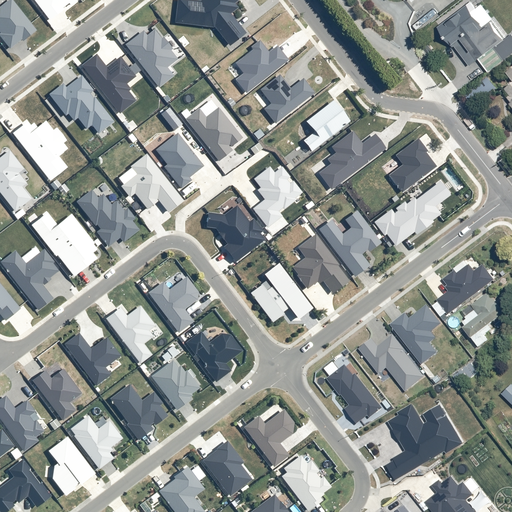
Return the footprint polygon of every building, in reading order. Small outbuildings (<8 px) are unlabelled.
[(0,34),(0,36),(10,50),(21,40),(23,42),(37,31),(12,0),(9,0),(0,7),(0,32),(1,34),(0,34)] [(33,0),(50,21),(64,10),(63,8),(69,3),(71,6),(78,0),(33,0)] [(245,33),(231,14),(238,8),(235,4),(239,0),(201,0),(199,2),(187,0),(177,0),(175,23),(215,28),(229,46),(245,33)] [(479,23),(457,38),(474,62),(494,48),(503,62),(511,55),(511,34),(503,40),(491,22),(483,28),(479,23)] [(147,36),(143,31),(125,45),(159,88),(174,77),(167,68),(178,60),(171,51),(173,49),(163,37),(161,38),(154,30),(147,36)] [(304,54),(294,39),(287,44),(297,59),(304,54)] [(253,50),(235,63),(244,74),(236,80),(246,94),(289,61),(277,46),(269,53),(260,41),(251,47),(253,50)] [(136,77),(120,57),(107,67),(96,55),(82,66),(120,114),(136,101),(129,91),(131,89),(127,84),(136,77)] [(264,110),(275,124),(315,93),(303,79),(290,89),(279,75),(260,90),(271,104),(264,110)] [(94,97),(93,98),(90,94),(93,91),(81,76),(66,88),(63,84),(49,95),(65,116),(68,114),(73,122),(77,118),(86,130),(92,125),(99,134),(114,122),(94,97)] [(348,122),(332,100),(304,121),(312,131),(301,139),(312,152),(348,122)] [(218,108),(206,118),(199,109),(186,119),(219,161),(232,151),(228,146),(230,144),(232,147),(243,139),(218,108)] [(13,134),(50,181),(67,168),(58,156),(67,149),(63,144),(66,141),(56,128),(53,131),(45,121),(36,128),(33,124),(30,126),(27,123),(13,134)] [(327,160),(331,164),(318,174),(331,190),(386,149),(375,134),(362,144),(352,131),(331,147),(336,153),(327,160)] [(204,167),(177,134),(156,151),(167,165),(164,167),(181,189),(192,181),(190,178),(204,167)] [(302,154),(287,135),(275,145),(290,164),(302,154)] [(396,156),(403,165),(389,176),(402,193),(436,168),(425,153),(428,151),(419,139),(396,156)] [(0,193),(15,213),(32,199),(23,187),(27,184),(19,174),(23,170),(9,151),(0,158),(0,193)] [(131,166),(137,174),(120,187),(129,198),(134,194),(147,210),(157,202),(156,200),(157,199),(168,213),(183,201),(146,154),(131,166)] [(254,180),(261,188),(258,190),(265,200),(253,209),(268,228),(282,217),(278,212),(283,208),(284,210),(296,200),(295,199),(302,193),(293,182),(290,184),(287,180),(290,177),(282,167),(274,173),(270,167),(254,180)] [(395,247),(414,233),(416,236),(433,222),(432,221),(441,214),(435,207),(450,196),(440,182),(416,200),(415,198),(406,205),(404,202),(395,209),(397,212),(394,214),(391,209),(373,223),(384,237),(386,235),(395,247)] [(116,202),(112,205),(103,194),(98,199),(91,191),(76,202),(95,226),(97,225),(101,230),(97,233),(109,247),(120,238),(124,243),(139,230),(132,221),(135,219),(127,209),(124,211),(116,202)] [(206,227),(216,229),(219,233),(218,234),(222,239),(223,238),(228,244),(223,248),(235,263),(265,240),(260,233),(263,232),(253,219),(249,222),(237,206),(224,216),(209,213),(206,227)] [(345,221),(351,229),(343,235),(331,220),(318,230),(355,277),(370,266),(361,255),(368,250),(369,252),(381,243),(357,211),(345,221)] [(56,256),(57,255),(74,277),(97,259),(92,253),(97,250),(93,245),(94,244),(71,214),(57,226),(47,213),(31,225),(56,256)] [(307,290),(318,282),(319,284),(324,281),(333,293),(350,281),(316,235),(298,248),(305,258),(293,267),(299,275),(297,276),(307,290)] [(15,251),(0,263),(37,311),(52,299),(41,285),(42,284),(44,286),(51,280),(49,279),(59,271),(53,263),(54,262),(45,250),(25,264),(15,251)] [(451,290),(438,300),(448,314),(495,280),(483,264),(475,270),(468,261),(443,279),(451,290)] [(261,285),(250,294),(273,323),(283,315),(282,313),(288,308),(298,320),(312,309),(278,265),(263,276),(272,287),(266,292),(261,285)] [(148,294),(179,333),(193,322),(184,310),(197,300),(198,293),(186,277),(169,290),(163,283),(148,294)] [(0,314),(5,321),(20,309),(0,284),(0,314)] [(462,330),(470,340),(503,315),(487,293),(471,307),(478,316),(462,330)] [(423,298),(389,324),(421,365),(438,352),(430,342),(435,338),(431,332),(442,323),(423,298)] [(140,306),(127,316),(120,308),(105,319),(141,364),(152,355),(143,344),(153,336),(149,331),(156,326),(140,306)] [(196,353),(206,366),(204,368),(216,383),(231,371),(225,364),(242,351),(230,335),(222,334),(209,343),(201,332),(186,343),(195,354),(196,353)] [(64,345),(96,386),(111,375),(105,368),(121,356),(107,337),(91,349),(79,334),(64,345)] [(372,339),(358,350),(379,375),(387,369),(406,392),(425,376),(392,335),(378,347),(372,339)] [(180,366),(178,368),(172,361),(151,377),(177,410),(191,400),(189,398),(193,396),(192,395),(200,389),(186,371),(185,372),(180,366)] [(480,372),(472,362),(454,376),(460,383),(465,379),(467,382),(480,372)] [(347,363),(327,378),(349,406),(344,409),(358,427),(383,408),(347,363)] [(32,381),(63,421),(75,411),(69,404),(82,394),(63,369),(51,379),(45,372),(32,381)] [(154,392),(142,401),(129,385),(110,399),(128,424),(127,425),(138,440),(153,429),(150,426),(154,423),(155,425),(168,416),(160,406),(163,404),(154,392)] [(511,385),(500,396),(511,407),(511,385)] [(44,431),(37,421),(39,419),(26,401),(15,409),(5,396),(0,399),(0,419),(24,452),(39,441),(36,437),(44,431)] [(399,416),(390,421),(407,451),(386,464),(396,481),(463,441),(441,404),(424,414),(428,421),(424,424),(412,404),(397,413),(399,416)] [(258,415),(242,427),(273,467),(289,455),(280,443),(292,434),(294,422),(283,408),(263,423),(258,415)] [(75,435),(74,436),(99,470),(113,459),(109,453),(113,451),(111,448),(123,439),(109,421),(98,429),(89,416),(71,430),(75,435)] [(0,457),(14,446),(1,429),(0,429),(0,457)] [(80,485),(95,474),(67,437),(48,452),(57,464),(54,466),(52,479),(66,496),(75,489),(73,487),(78,483),(80,485)] [(227,440),(201,460),(229,497),(252,479),(240,464),(243,462),(227,440)] [(285,472),(279,476),(307,511),(321,500),(319,497),(331,487),(310,460),(306,464),(299,455),(282,469),(285,472)] [(9,471),(14,477),(0,487),(0,511),(6,511),(14,506),(12,503),(16,500),(19,504),(28,497),(37,508),(51,497),(41,484),(40,485),(28,470),(30,469),(22,460),(9,471)] [(174,479),(158,490),(174,511),(199,511),(203,510),(192,496),(203,489),(186,466),(172,477),(174,479)] [(438,493),(426,503),(433,511),(477,511),(468,499),(474,494),(457,472),(435,489),(438,493)] [(287,511),(273,494),(249,511),(287,511)]
